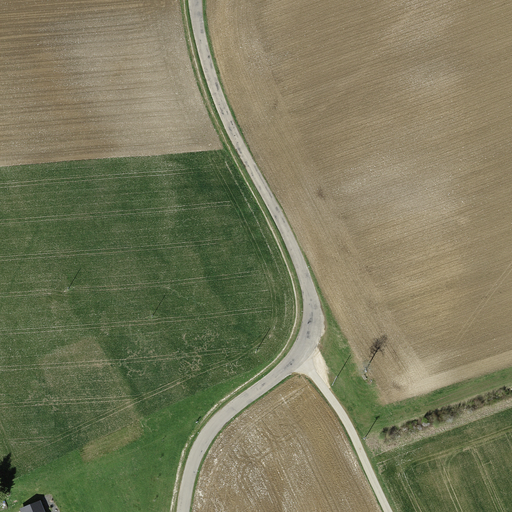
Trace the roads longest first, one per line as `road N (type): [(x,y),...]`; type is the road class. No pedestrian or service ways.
road 1 (tertiary): [(182,511),(205,435),(298,357),(312,322),(293,253),(216,99),(194,0)]
road 2 (track): [(388,511),(349,426),(298,357)]
